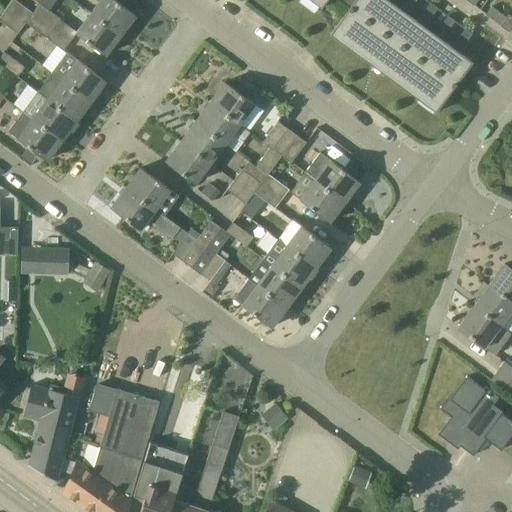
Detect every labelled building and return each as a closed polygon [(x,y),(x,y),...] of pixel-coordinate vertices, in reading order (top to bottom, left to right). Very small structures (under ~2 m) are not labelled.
[(0,20),(9,27),(24,7),(15,0),(14,0),(0,19),(0,20)] [(115,0),(102,0),(92,14),(121,36),(136,16),(115,0)] [(356,0),(352,6),(334,30),(352,43),(384,0),(356,0)] [(388,0),(384,0),(352,43),(354,44),(370,56),(403,11),(400,9),(388,1),(388,0)] [(406,0),(400,9),(403,11),(370,56),(371,57),(387,69),(420,24),(418,22),(407,14),(417,0),(406,0)] [(438,9),(431,3),(418,22),(420,24),(387,69),(388,70),(404,82),(437,36),(435,35),(425,27),(438,9)] [(41,4),(34,14),(54,29),(62,19),(41,4)] [(27,23),(34,14),(24,7),(9,27),(18,34),(27,23)] [(487,15),(501,26),(507,18),(493,7),(487,15)] [(54,29),(34,14),(27,23),(47,39),(54,29)] [(106,55),(121,36),(92,14),(77,34),(106,55)] [(507,18),(501,26),(509,32),(511,28),(511,16),(510,15),(507,18)] [(456,21),(449,16),(435,35),(437,36),(404,82),(405,83),(421,94),(454,49),(452,47),(442,40),(456,21)] [(421,94),(423,95),(440,109),(447,100),(474,62),(472,61),(472,62),(460,53),(473,34),(466,29),(452,47),(454,49),(421,94)] [(26,67),(5,52),(0,58),(0,63),(18,77),(26,67)] [(68,53),(53,72),(93,101),(107,82),(68,53)] [(93,101),(53,72),(39,92),(49,100),(78,121),(93,101)] [(226,83),(211,103),(240,124),(255,104),(226,83)] [(78,121),(49,100),(39,92),(24,112),(34,119),(63,141),(78,121)] [(243,141),(251,132),(240,124),(211,103),(197,122),(226,144),(233,134),(243,141)] [(63,141),(34,119),(24,112),(9,132),(29,146),(39,154),(48,161),(63,141)] [(261,141),(270,147),(273,150),(289,129),(277,120),(261,141)] [(211,164),(226,144),(197,122),(182,142),(211,164)] [(273,150),(280,156),(282,157),(298,136),(289,129),(273,150)] [(298,136),(282,157),(290,163),(306,142),(298,136)] [(211,164),(182,142),(167,162),(196,184),(211,164)] [(32,165),(39,154),(29,146),(21,157),(32,165)] [(267,174),(280,156),(273,150),(270,147),(256,166),(267,174)] [(315,180),(316,181),(346,202),(361,182),(321,153),(306,173),(315,180)] [(362,165),(353,159),(346,169),(354,175),(362,165)] [(248,160),(242,168),(246,171),(253,177),(261,183),(267,174),(256,166),(252,163),(250,161),(248,160)] [(127,188),(156,210),(171,190),(142,168),(127,188)] [(226,189),(237,198),(253,177),(246,171),(242,168),(226,189)] [(288,189),(267,174),(261,183),(281,199),(288,189)] [(253,193),(261,183),(253,177),(237,198),(245,203),(253,193)] [(316,181),(315,180),(300,199),(301,201),(330,222),(346,202),(316,181)] [(201,192),(201,193),(213,201),(220,191),(208,183),(201,192)] [(261,183),(253,193),(274,208),(281,199),(261,183)] [(181,228),(156,210),(127,188),(112,208),(141,230),(149,219),(157,225),(155,227),(172,240),(181,228)] [(250,218),(256,211),(245,203),(240,210),(242,212),(250,218)] [(183,261),(192,268),(222,228),(212,221),(198,240),(183,261)] [(227,232),(231,235),(247,247),(255,238),(234,222),(227,232)] [(288,246),(317,268),(332,248),(303,226),(288,246)] [(192,268),(202,275),(217,254),(231,235),(227,232),(222,228),(192,268)] [(183,261),(198,240),(189,233),(174,254),(183,261)] [(317,268),(288,246),(278,239),(263,259),(273,266),(302,288),(317,268)] [(36,245),(35,271),(68,272),(68,247),(36,245)] [(217,254),(202,275),(216,285),(231,264),(217,254)] [(95,261),(82,283),(98,292),(110,270),(95,261)] [(511,269),(509,267),(506,265),(490,286),(511,302),(511,269)] [(302,288),(273,266),(258,286),(287,308),(302,288)] [(287,308),(258,286),(249,279),(240,291),(249,298),(243,306),(273,327),(287,308)] [(511,312),(511,302),(490,286),(474,307),(501,327),(511,312)] [(511,335),(501,327),(474,307),(459,328),(496,356),(511,335)] [(498,371),(511,381),(511,367),(505,362),(498,371)] [(511,396),(511,395),(511,381),(498,371),(491,381),(511,396)] [(470,380),(455,399),(453,397),(443,410),(454,418),(443,432),(454,440),(455,438),(463,444),(461,446),(474,456),(487,439),(502,450),(511,436),(511,425),(502,418),(504,416),(495,409),(502,401),(503,400),(490,390),(487,393),(470,380)] [(109,416),(118,389),(97,383),(90,410),(109,416)] [(81,397),(38,384),(29,415),(43,418),(30,466),(58,482),(61,470),(64,459),(81,397)] [(102,447),(124,454),(144,459),(161,402),(119,389),(102,447)] [(274,431),(289,418),(276,403),(261,415),(274,431)] [(197,490),(178,484),(169,511),(208,511),(210,508),(240,416),(223,412),(197,490)] [(169,511),(178,484),(188,454),(150,442),(135,495),(145,499),(140,511),(169,511)] [(124,454),(102,447),(94,473),(79,463),(65,493),(92,511),(95,511),(96,511),(124,454)] [(127,511),(142,465),(144,459),(124,454),(96,511),(95,511),(127,511)] [(64,459),(61,470),(74,474),(79,463),(64,459)] [(372,472),(355,465),(349,481),(366,488),(372,472)] [(288,498),(276,492),(272,501),(283,507),(288,498)] [(264,511),(291,511),(270,501),(264,511)]
